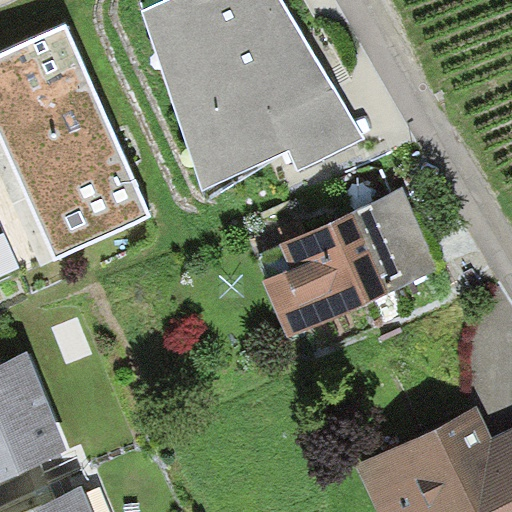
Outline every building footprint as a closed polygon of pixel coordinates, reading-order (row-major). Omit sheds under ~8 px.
[(362,139),(277,0),(143,0),(206,193),(291,153),(302,172),(362,139)] [(148,219),(64,37),(0,66),(0,165),(46,265),(148,219)] [(394,185),(270,243),(279,263),(254,275),(285,340),(434,270),(394,185)] [(20,351),(0,359),(0,475),(62,449),(20,351)] [(469,399),(341,465),(365,511),(511,511),(511,418),(486,432),(469,399)] [(89,511),(77,482),(0,511),(89,511)]
